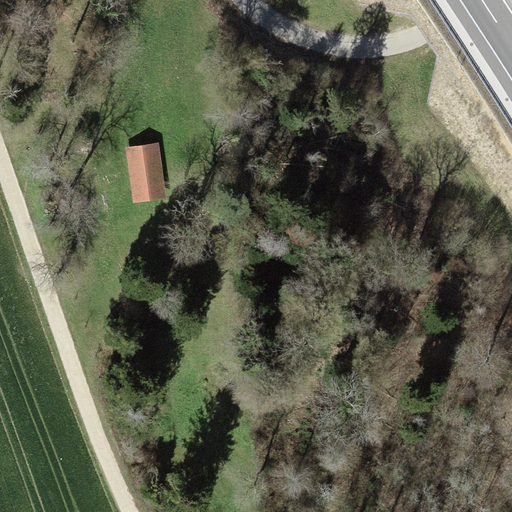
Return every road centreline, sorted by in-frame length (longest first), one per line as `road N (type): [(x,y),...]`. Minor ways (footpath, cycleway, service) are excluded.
road 1 (track): [(0,142),(127,511)]
road 2 (track): [(242,0),(293,35),(361,47),(421,36),(478,0)]
